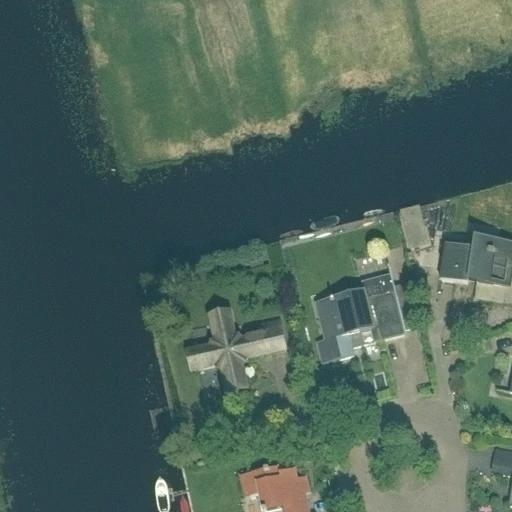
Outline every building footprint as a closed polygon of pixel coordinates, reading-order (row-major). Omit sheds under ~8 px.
[(419,210),(399,215),(410,254),(430,249),(419,210)] [(443,267),(440,281),(453,283),(450,298),(455,297),(466,342),(511,330),(511,281),(504,283),(497,253),(502,252),(501,245),(495,246),(491,229),(461,236),(457,263),(443,267)] [(395,294),(367,301),(365,294),(315,306),(324,344),(316,346),(322,368),(354,359),(352,352),(406,338),(395,294)] [(286,353),(280,324),(259,329),(261,337),(241,341),(235,338),(230,313),(209,318),(214,338),(206,350),(186,355),(191,375),(211,371),(218,376),(223,398),(253,392),(248,368),(251,361),(286,353)] [(244,501),(258,498),(261,511),(309,511),(306,496),(310,495),(307,480),(298,482),(296,472),(280,476),(279,470),(239,479),(244,501)]
